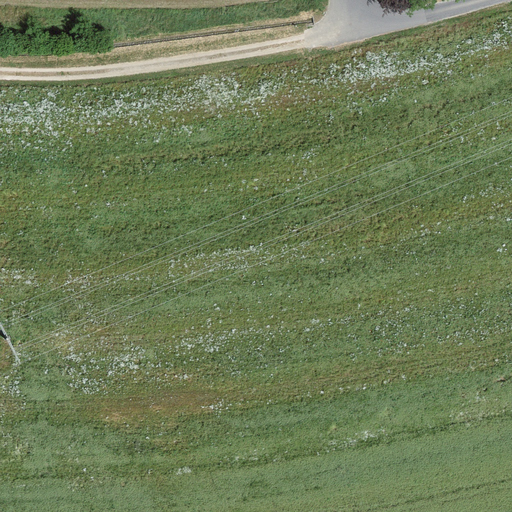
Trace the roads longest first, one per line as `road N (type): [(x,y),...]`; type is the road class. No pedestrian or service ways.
road 1 (track): [(353,27),(147,67),(0,72)]
road 2 (unclassified): [(351,0),(353,27),(464,0)]
